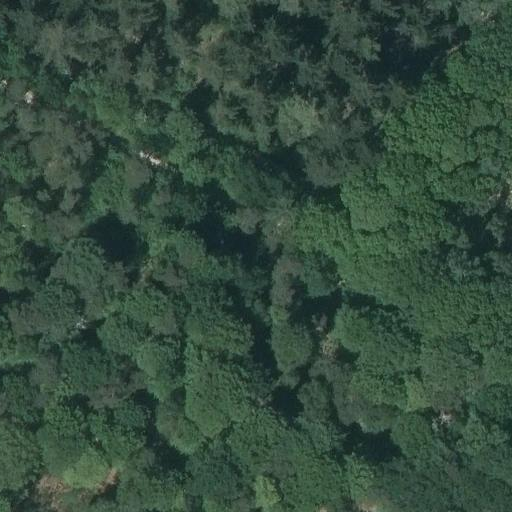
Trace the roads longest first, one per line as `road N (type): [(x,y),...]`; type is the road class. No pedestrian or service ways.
road 1 (track): [(0,34),(364,206)]
road 2 (track): [(364,206),(511,52)]
